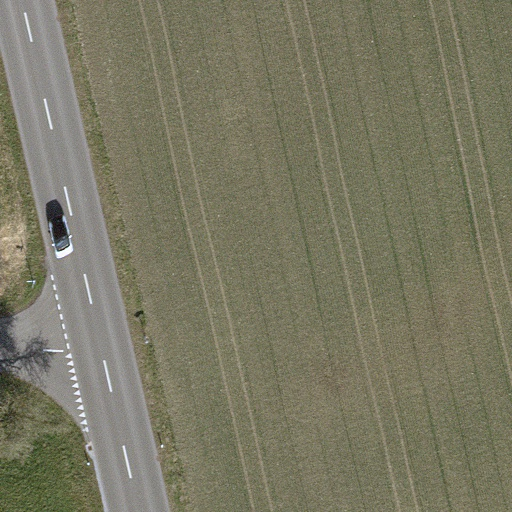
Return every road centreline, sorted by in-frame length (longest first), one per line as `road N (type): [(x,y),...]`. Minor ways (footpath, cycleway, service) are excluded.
road 1 (tertiary): [(23,0),(105,370)]
road 2 (tertiary): [(105,370),(138,511)]
